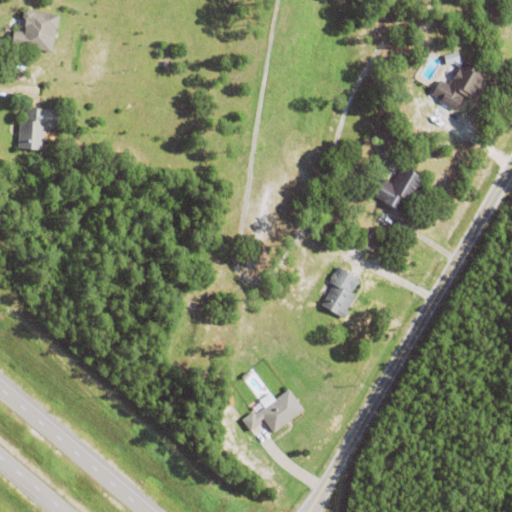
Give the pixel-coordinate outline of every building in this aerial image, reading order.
[(55,32),(51,55),(10,48),(13,33),(24,35),(25,30),(24,30),(25,24),(24,24),(22,21),(23,16),(27,13),(59,19),(57,32),(55,32)] [(439,104),(441,102),(432,97),(440,82),(449,88),(463,64),(482,75),(480,79),(484,82),(473,98),(465,99),(464,99),(455,114),(439,104)] [(45,133),(44,153),(18,151),(19,124),(25,124),(26,111),(57,112),(56,133),(45,133)] [(413,168),(415,164),(427,169),(425,174),(413,168)] [(407,205),(401,215),(371,197),(381,180),(391,186),(401,169),(424,182),(410,207),(407,205)] [(354,299),(346,313),(348,315),(345,322),(321,308),(332,288),(328,286),(331,282),(329,281),(333,275),(334,276),(338,269),(360,281),(353,295),(351,294),(350,296),(354,299)] [(241,379),(247,374),(250,377),(244,382),(241,379)] [(273,437),(262,422),(259,424),(261,427),(250,435),(241,423),(253,414),(255,418),(264,411),(258,403),(270,395),(275,403),(288,393),(304,414),(273,437)]
